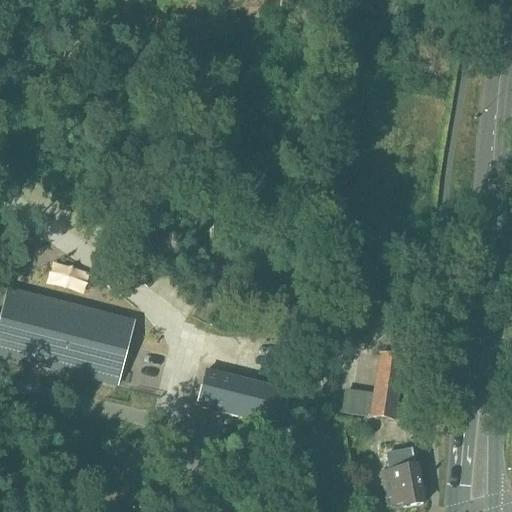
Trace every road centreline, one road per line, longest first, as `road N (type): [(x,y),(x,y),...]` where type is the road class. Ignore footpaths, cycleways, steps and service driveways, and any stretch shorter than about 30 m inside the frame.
road 1 (primary): [(492,149),(466,329),(452,511)]
road 2 (primary): [(490,511),(492,149)]
road 3 (primary): [(492,149),(510,0)]
